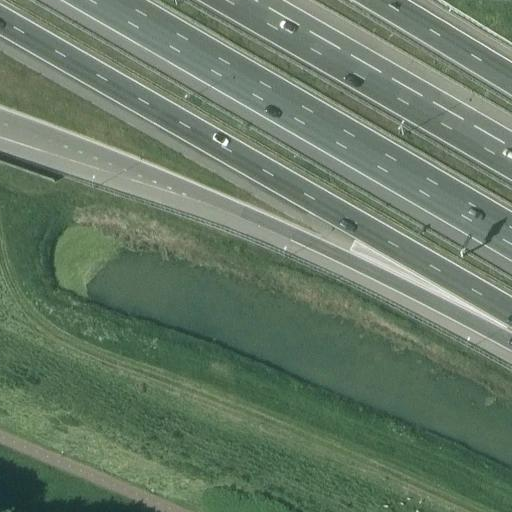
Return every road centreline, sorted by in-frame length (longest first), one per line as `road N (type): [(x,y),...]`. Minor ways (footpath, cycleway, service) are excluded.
road 1 (motorway): [(0,20),(511,316)]
road 2 (motorway): [(0,117),(511,326)]
road 3 (motorway): [(104,0),(511,239)]
road 4 (motorway): [(511,158),(231,0)]
road 5 (motorway): [(511,81),(375,0)]
